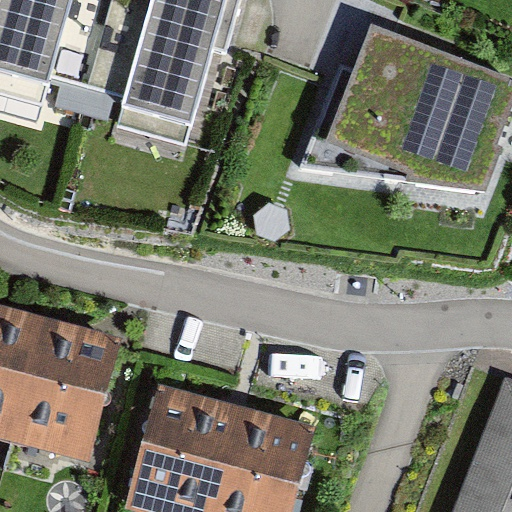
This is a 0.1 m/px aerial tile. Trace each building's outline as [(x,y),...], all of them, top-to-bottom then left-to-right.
[(2,0),(0,8),(0,85),(49,99),(53,86),(90,96),(117,0),(2,0)] [(123,118),(193,138),(230,7),(203,0),(117,0),(90,96),(126,106),(123,118)] [(511,99),(511,87),(374,41),(337,151),(478,199),(511,99)] [(40,328),(0,316),(0,444),(9,447),(40,328)] [(112,346),(40,328),(9,447),(81,465),(112,346)] [(511,511),(511,390),(508,389),(460,511),(511,511)] [(207,511),(233,416),(153,394),(121,511),(207,511)] [(288,511),(309,436),(233,416),(207,511),(288,511)]
